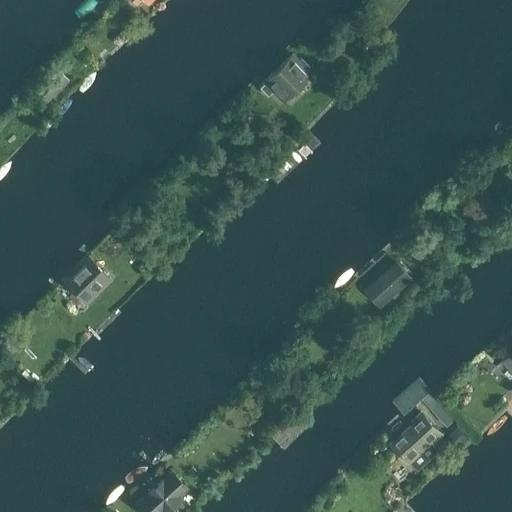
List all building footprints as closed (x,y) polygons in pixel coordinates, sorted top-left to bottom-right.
[(260,86),(259,87),(267,95),(272,91),(282,101),(312,72),(311,71),(292,51),(262,80),(264,82),(260,86)] [(45,103),(68,79),(57,68),(34,92),(45,103)] [(425,247),(416,255),(426,265),(434,257),(425,247)] [(88,252),(64,275),(90,301),(113,278),(88,252)] [(380,302),(410,275),(396,260),(366,287),(380,302)] [(9,338),(0,346),(8,355),(18,347),(9,338)] [(511,350),(503,359),(511,368),(511,350)] [(440,399),(431,407),(447,425),(456,417),(440,399)] [(417,420),(394,441),(396,444),(410,459),(414,463),(419,469),(442,448),(436,442),(448,431),(426,407),(415,417),(417,420)] [(461,423),(450,433),(460,445),(471,435),(461,423)] [(152,511),(161,511),(187,489),(173,474),(142,501),(152,511)]
